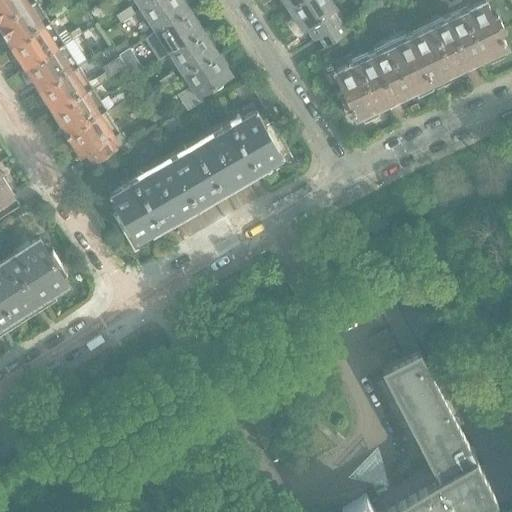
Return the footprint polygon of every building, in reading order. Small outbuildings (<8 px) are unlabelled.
[(12,47),(51,22),(36,0),(0,23),(0,29),(7,40),(8,39),(13,46),(12,46),(12,47)] [(0,0),(0,23),(36,0),(0,0)] [(134,0),(140,9),(155,0),(134,0)] [(181,18),(180,15),(189,10),(182,0),(155,0),(140,9),(155,32),(173,20),(176,22),(181,18)] [(345,19),(332,0),(304,0),(302,2),(300,1),(290,7),(291,8),(289,10),(297,22),(298,21),(304,30),(306,28),(314,39),(345,19)] [(507,46),(500,31),(504,29),(498,16),(494,17),(485,0),(484,0),(470,7),(472,11),(411,39),(433,85),(449,78),(447,74),(463,66),(464,68),(470,65),(476,62),(475,61),(487,55),(489,59),(503,52),(501,48),(507,46)] [(57,18),(68,11),(64,6),(54,13),(57,18)] [(121,23),(135,14),(131,7),(117,16),(121,23)] [(195,37),(203,31),(189,10),(180,15),(181,18),(176,22),(173,20),(155,32),(169,53),(187,42),(190,43),(195,39),(195,37)] [(320,50),(352,29),(345,19),(314,39),(320,50)] [(27,69),(65,44),(71,40),(72,40),(73,39),(82,33),(79,28),(69,35),(66,30),(59,35),(51,22),(12,47),(27,69)] [(217,54),(203,31),(195,37),(195,39),(190,43),(187,42),(169,53),(183,75),(201,64),(203,65),(209,61),(209,59),(217,54)] [(83,54),(73,39),(72,40),(71,40),(65,44),(27,69),(41,91),(79,67),(88,62),(87,61),(83,54)] [(418,93),(433,85),(411,39),(350,68),(348,64),(334,71),(343,89),(338,91),(345,105),(349,103),(356,117),(362,114),(364,118),(378,112),(376,108),(388,102),(389,104),(394,101),(401,98),(400,96),(416,88),(418,93)] [(118,55),(130,48),(125,41),(114,48),(118,55)] [(222,84),(222,81),(231,76),(226,67),(227,66),(219,54),(218,55),(217,54),(209,59),(209,61),(203,65),(201,64),(183,75),(191,87),(178,95),(188,111),(204,101),(200,96),(215,86),(218,87),(222,84)] [(137,61),(128,67),(134,77),(143,71),(137,61)] [(55,112),(93,88),(79,67),(41,91),(55,112)] [(100,84),(110,77),(107,72),(96,79),(100,84)] [(164,88),(178,79),(173,73),(159,82),(164,88)] [(68,135),(107,110),(124,99),(121,93),(111,100),(108,96),(101,101),(93,88),(55,112),(64,127),(68,133),(66,134),(67,136),(68,135)] [(283,156),(266,125),(256,109),(241,118),(243,121),(231,128),(245,152),(241,154),(252,174),(283,156)] [(127,144),(107,110),(68,135),(82,157),(87,154),(94,165),(127,144)] [(170,129),(181,122),(177,115),(165,122),(170,129)] [(197,206),(252,174),(241,154),(245,152),(231,128),(172,162),(197,206)] [(136,241),(197,206),(172,162),(126,188),(124,185),(109,194),(136,241)] [(0,205),(14,196),(0,173),(0,205)] [(68,283),(58,267),(62,264),(53,250),(49,252),(39,237),(16,252),(18,256),(0,267),(0,296),(13,318),(32,306),(34,310),(44,304),(42,300),(68,283)] [(503,511),(496,499),(401,317),(397,309),(391,295),(375,299),(375,297),(354,303),(358,320),(380,315),(379,313),(383,312),(384,316),(385,315),(406,356),(382,369),(432,465),(440,479),(396,503),(387,487),(376,492),(379,498),(368,504),(365,499),(363,500),(364,501),(349,509),(349,508),(347,509),(349,511),(503,511)] [(0,326),(13,318),(0,296),(0,331),(2,330),(0,326)] [(157,475),(183,458),(166,434),(140,451),(136,445),(137,444),(136,443),(92,472),(118,511),(163,482),(162,481),(161,481),(157,475)]
